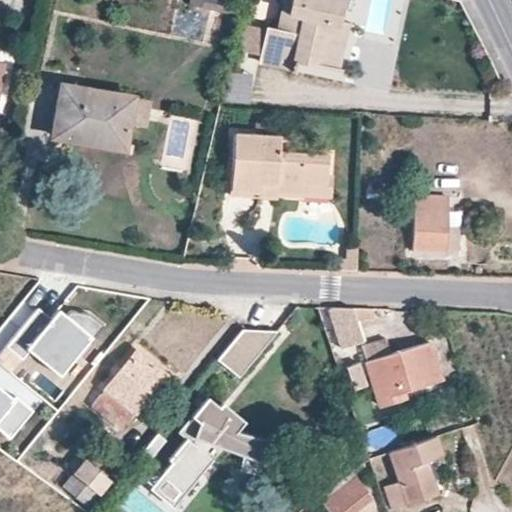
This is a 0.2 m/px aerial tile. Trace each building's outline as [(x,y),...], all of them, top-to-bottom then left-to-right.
[(288,0),(285,14),(298,17),(295,32),(276,28),(265,25),(264,28),(258,55),(256,62),(288,69),(290,61),(338,71),(348,23),(338,20),(342,0),(288,0)] [(280,0),(281,0),(276,28),(295,32),(298,17),(285,14),(288,0),(280,0)] [(258,55),(264,28),(246,24),(239,51),(258,55)] [(227,67),(221,97),(238,100),(244,71),(227,67)] [(135,95),(58,81),(48,138),(125,150),(130,122),(135,97),(135,95)] [(135,97),(130,122),(146,125),(150,100),(135,97)] [(296,183),(330,185),(331,174),(325,173),(326,151),(278,149),(278,134),(233,132),(229,190),(256,191),(255,197),(275,198),(276,194),(295,195),(296,183)] [(330,196),(330,185),(296,183),(295,195),(330,196)] [(446,224),(447,195),(414,193),(411,252),(444,254),(446,224)] [(454,224),(446,224),(444,254),(452,254),(454,224)] [(352,308),(327,309),(339,345),(362,339),(352,308)] [(240,330),(215,361),(238,379),(276,332),(240,330)] [(383,339),(360,347),(365,362),(388,354),(383,339)] [(388,354),(365,362),(378,405),(407,396),(404,390),(440,379),(428,341),(388,354)] [(137,351),(90,406),(119,429),(164,374),(137,351)] [(358,368),(351,370),(354,378),(361,376),(358,368)] [(169,464),(162,473),(185,492),(243,422),(220,404),(217,408),(205,398),(176,434),(184,440),(167,462),(169,464)] [(387,451),(398,481),(384,486),(392,508),(437,493),(426,461),(442,455),(436,435),(387,451)] [(246,436),(238,471),(268,479),(275,451),(270,450),(271,447),(246,436)] [(88,505),(109,478),(84,458),(61,484),(88,505)] [(162,473),(148,490),(171,509),(185,492),(162,473)] [(356,477),(322,503),(329,511),(352,511),(371,497),(356,477)]
